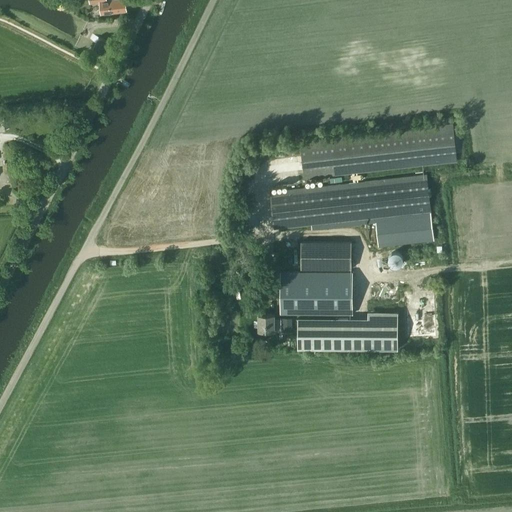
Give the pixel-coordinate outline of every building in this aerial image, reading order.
[(129,0),(89,0),(90,1),(99,1),(100,1),(101,13),(119,11),(126,10),(126,7),(128,7),(130,4),(130,0),(129,0)] [(108,42),(99,37),(93,49),(102,54),(108,42)] [(454,132),(453,122),(300,139),(304,178),(457,160),(456,151),(463,150),(461,131),(454,132)] [(432,211),(428,173),(270,190),(274,227),(377,216),(432,211)] [(432,211),(377,216),(380,246),(435,241),(432,211)] [(352,267),(352,241),(301,241),(302,267),(352,267)] [(394,250),(392,262),(404,264),(406,253),(394,250)] [(352,313),(352,271),(281,271),(281,313),(352,313)] [(298,316),(298,347),(398,347),(398,311),(368,310),(368,316),(352,316),(298,316)] [(275,313),(258,313),(258,328),(281,328),(281,318),(274,318),(275,313)] [(283,331),(293,331),(293,317),(282,317),(283,331)]
